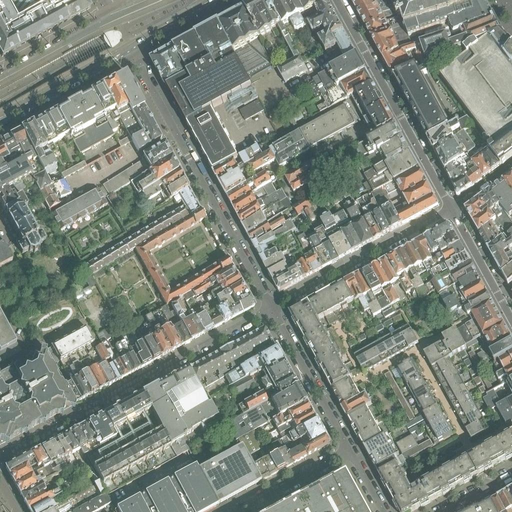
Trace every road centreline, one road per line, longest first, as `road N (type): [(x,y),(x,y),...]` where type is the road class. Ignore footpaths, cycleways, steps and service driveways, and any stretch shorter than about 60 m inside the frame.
road 1 (residential): [(272,308),(0,457)]
road 2 (residential): [(272,308),(135,48)]
road 3 (residential): [(340,0),(455,211)]
road 4 (residential): [(455,211),(272,308)]
road 5 (residential): [(350,450),(272,308)]
road 6 (tertiary): [(0,122),(135,48)]
road 7 (residential): [(236,511),(350,450)]
road 8 (tertiary): [(110,17),(0,77)]
